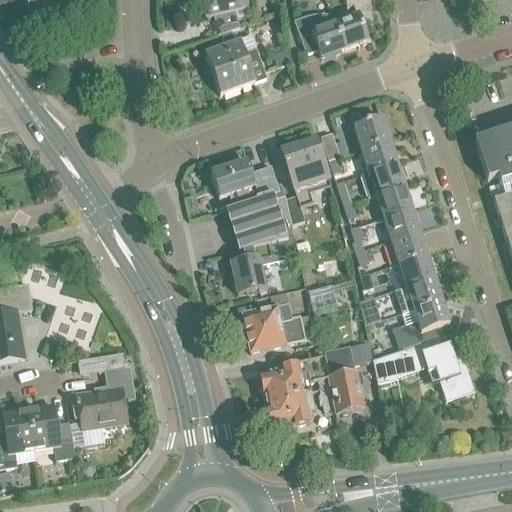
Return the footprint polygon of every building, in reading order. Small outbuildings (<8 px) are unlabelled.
[(54,23),(69,20),(65,3),(67,2),(65,0),(0,0),(0,7),(15,3),(22,31),(45,25),(46,27),(55,25),(54,23)] [(243,0),(199,0),(205,22),(213,20),(218,39),(238,32),(234,15),(246,12),(243,0)] [(373,28),(369,0),(345,0),(346,11),(353,11),(357,20),(362,32),(373,28)] [(321,65),(344,56),(334,28),(333,28),(330,20),(327,19),(322,19),(317,19),(313,20),(305,22),(294,26),(307,60),(318,56),(321,65)] [(368,48),(362,32),(357,20),(334,28),(344,56),(368,48)] [(245,30),(230,35),(235,47),(240,46),(239,43),(249,40),(245,30)] [(266,83),(255,53),(250,39),(249,40),(239,43),(240,46),(235,47),(204,58),(219,100),(266,83)] [(289,53),(272,59),(277,73),(291,67),(289,53)] [(352,131),(360,156),(388,147),(380,122),(352,131)] [(511,134),(474,147),(487,187),(498,183),(504,200),(511,197),(511,134)] [(319,142),(327,166),(336,163),(346,160),(341,147),(334,149),(330,138),(319,142)] [(285,205),(284,204),(290,231),(302,227),(298,213),(311,209),(306,193),(327,186),(313,143),(288,152),(287,152),(279,155),(294,201),(285,205)] [(360,156),(367,178),(396,169),(388,147),(360,156)] [(340,176),(336,163),(327,166),(331,179),(340,176)] [(218,204),(227,201),(227,200),(250,193),(253,204),(271,198),(271,199),(278,197),(269,172),(250,178),(246,166),(209,178),(218,204)] [(367,178),(374,201),(403,192),(396,169),(367,178)] [(343,186),(334,189),(338,203),(348,200),(343,186)] [(491,201),(500,198),(497,188),(488,192),(491,201)] [(374,201),(382,224),(410,215),(403,192),(374,201)] [(237,257),(241,256),(292,244),(289,231),(290,231),(284,204),(283,201),(273,204),(271,199),(271,198),(253,204),(250,193),(227,200),(227,201),(232,213),(224,216),(237,257)] [(511,197),(504,200),(491,204),(511,268),(511,197)] [(351,209),(341,212),(346,226),(355,223),(351,209)] [(382,224),(389,247),(418,238),(410,215),(382,224)] [(358,232),(348,235),(353,248),(362,245),(358,232)] [(389,247),(396,268),(397,270),(425,261),(418,238),(389,247)] [(297,262),(292,244),(241,256),(242,258),(243,266),(229,268),(236,299),(263,293),(258,270),(297,262)] [(307,246),(295,249),(298,259),(309,255),(307,246)] [(363,254),(354,257),(358,271),(367,268),(363,254)] [(393,295),(394,297),(433,284),(425,261),(397,270),(396,268),(387,271),(395,294),(393,295)] [(368,279),(359,282),(363,296),(373,293),(368,279)] [(394,297),(401,319),(440,306),(433,284),(394,297)] [(17,316),(31,314),(27,289),(0,293),(0,366),(24,362),(17,316)] [(330,291),(307,297),(313,321),(336,315),(330,291)] [(374,301),(357,306),(361,320),(378,315),(374,301)] [(447,328),(440,306),(401,319),(404,329),(390,334),(398,358),(438,344),(444,343),(440,330),(447,328)] [(241,320),(245,336),(279,328),(279,327),(290,325),(287,309),(241,320)] [(306,321),(290,325),(279,327),(279,328),(245,336),(250,357),(311,343),(306,321)] [(443,359),(438,344),(398,358),(373,366),(377,388),(396,384),(396,382),(425,373),(426,377),(434,375),(444,406),(472,397),(458,354),(443,359)] [(322,362),(328,392),(332,413),(333,419),(335,418),(340,421),(345,419),(349,416),(361,413),(356,390),(361,389),(358,376),(354,377),(353,369),(370,366),(366,347),(322,357),(323,362),(322,362)] [(130,372),(124,373),(122,358),(96,362),(98,377),(104,376),(107,395),(76,400),(80,428),(84,450),(105,447),(103,431),(127,428),(124,406),(135,404),(130,372)] [(260,396),(262,406),(308,396),(307,388),(317,386),(318,394),(328,392),(322,362),(297,368),(297,367),(277,372),(278,376),(258,380),(258,383),(254,387),(256,394),(260,396)] [(323,415),(332,413),(328,392),(318,394),(323,415)] [(312,414),(308,396),(262,406),(265,416),(261,419),(263,426),(268,429),(268,432),(289,428),(290,432),(309,428),(306,416),(312,414)] [(53,410),(27,414),(34,454),(53,451),(55,465),(67,463),(73,462),(74,462),(72,452),(69,429),(69,428),(56,430),(53,410)] [(14,457),(34,454),(27,414),(2,418),(5,438),(0,438),(0,473),(17,471),(14,457)] [(80,428),(69,429),(72,452),(84,450),(80,428)] [(73,462),(67,463),(69,475),(75,473),(73,462)] [(0,478),(0,485),(2,495),(11,493),(8,477),(0,478)]
